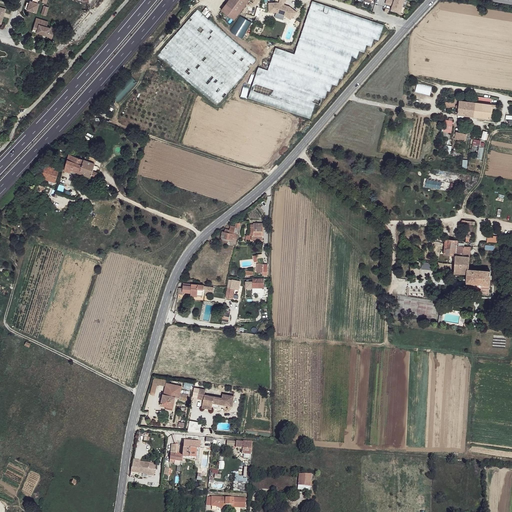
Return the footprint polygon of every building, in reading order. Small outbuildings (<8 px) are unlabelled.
[(47,0),(33,0),(33,1),(31,0),(29,9),(37,11),(40,3),(38,2),(38,0),(42,0),(43,0),(47,2),(47,0)] [(248,0),(228,0),(221,9),(234,19),(248,0)] [(386,0),(385,4),(392,6),(390,10),(399,13),(403,0),(386,0)] [(257,66),(248,98),(310,116),(314,103),(319,104),(321,97),(324,98),(327,89),(330,90),(332,83),(337,85),(339,77),(342,78),(344,70),(347,71),(351,56),(356,57),(358,50),(364,51),(366,44),(371,45),(373,38),(379,39),(384,22),(310,1),(295,53),(275,47),(268,69),(257,66)] [(278,4),(277,3),(268,3),(268,13),(275,13),(283,15),(289,20),(295,13),(289,7),(283,5),(278,4)] [(48,21),(37,17),(33,27),(40,30),(40,32),(47,35),(47,37),(51,39),(55,28),(47,25),(48,21)] [(243,17),(236,35),(245,38),(251,20),(243,17)] [(256,40),(253,48),(262,52),(265,44),(256,40)] [(455,105),(454,113),(470,115),(471,101),(455,99),(455,100),(455,105)] [(487,103),(471,101),(470,115),(486,117),(487,103)] [(450,120),(442,119),(441,131),(449,132),(450,120)] [(463,133),(453,131),(452,138),(462,140),(463,133)] [(84,160),(69,155),(64,170),(70,172),(72,169),(79,172),(84,160)] [(95,159),(86,155),(84,160),(95,163),(95,159)] [(95,163),(84,160),(79,172),(96,178),(100,166),(95,163)] [(52,168),(45,166),(41,177),(55,182),(58,172),(51,170),(52,168)] [(462,183),(426,179),(426,184),(461,190),(462,183)] [(263,223),(253,223),(253,224),(250,223),(250,232),(253,232),(252,234),(251,234),(251,239),(262,240),(263,223)] [(224,232),(222,232),(221,237),(228,239),(232,240),(232,238),(233,234),(235,227),(235,226),(230,226),(229,230),(228,233),(224,232)] [(471,242),(446,239),(445,254),(454,255),(453,272),(466,273),(467,268),(468,268),(471,242)] [(468,268),(467,268),(466,273),(466,282),(489,284),(490,271),(468,268)] [(231,280),(230,289),(234,289),(238,290),(240,282),(231,280)] [(264,280),(253,280),(253,289),(265,289),(264,280)] [(489,284),(466,282),(464,292),(468,292),(468,290),(485,292),(485,294),(488,294),(489,284)] [(202,287),(203,285),(182,284),(182,289),(178,289),(178,294),(181,294),(181,293),(189,293),(189,296),(203,297),(203,293),(211,293),(212,288),(202,287)] [(234,289),(227,288),(226,299),(232,300),(234,289)] [(229,308),(224,307),(222,322),(229,323),(230,312),(229,312),(229,308)] [(182,385),(167,381),(165,393),(176,396),(179,397),(182,385)] [(200,387),(197,397),(203,398),(203,403),(212,404),(213,402),(219,403),(232,406),(234,396),(223,393),(222,397),(204,394),(205,388),(200,387)] [(176,396),(165,393),(162,403),(173,406),(176,396)] [(202,442),(188,441),(186,457),(201,458),(202,442)] [(252,454),(253,442),(244,441),(244,442),(238,441),(238,442),(238,446),(238,447),(240,448),(240,449),(244,449),(244,451),(244,452),(243,452),(243,453),(244,454),(245,454),(252,454)] [(133,467),(132,471),(144,473),(148,474),(155,475),(156,469),(150,469),(151,463),(141,461),(140,468),(133,467)] [(311,475),(301,473),(299,484),(311,486),(311,475)] [(248,482),(235,481),(234,490),(247,491),(248,482)] [(226,497),(212,496),(212,505),(216,505),(221,508),(224,505),(226,505),(226,497)] [(246,498),(226,497),(226,505),(229,505),(229,507),(245,508),(246,498)]
